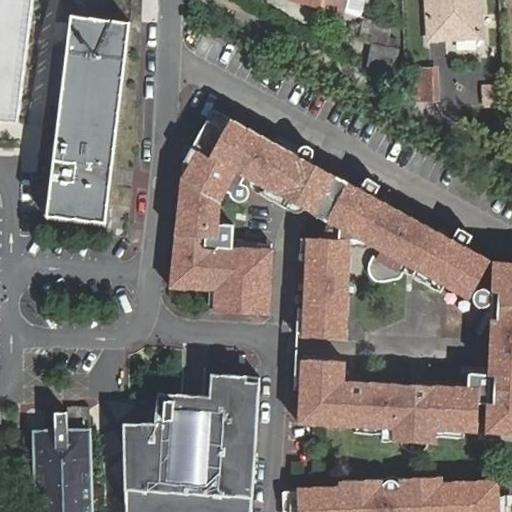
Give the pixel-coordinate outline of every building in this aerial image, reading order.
[(0,0),(0,120),(17,122),(33,0),(0,0)] [(311,0),(310,5),(345,13),(347,0),(311,0)] [(428,0),(430,39),(483,36),(480,0),(428,0)] [(130,22),(70,15),(46,217),(106,225),(130,22)] [(416,68),(417,100),(434,100),(432,68),(416,68)] [(484,90),(485,108),(499,107),(498,89),(484,90)] [(479,300),(501,257),(403,204),(375,189),(346,174),(309,153),(225,107),(189,171),(198,176),(193,187),(186,186),(179,255),(178,275),(221,278),(220,296),(220,301),(274,305),(278,240),(238,237),(239,215),(225,214),(226,193),(227,193),(235,179),(248,186),(247,188),(247,191),(247,193),(248,195),(250,197),(252,198),(255,198),(257,198),(259,197),(261,196),(262,195),(263,186),(261,184),(259,182),(264,174),(274,180),(270,187),(285,196),(289,187),(328,209),(366,230),(381,236),(381,240),(390,244),(382,261),(380,265),(381,269),(383,273),(386,277),(390,279),(394,280),(398,278),(403,276),(406,275),(410,276),(415,277),(423,261),(432,266),(428,273),(454,286),(458,280),(464,284),(460,290),(479,300)] [(359,242),(360,234),(325,231),(315,231),(313,272),(328,273),(326,288),(322,288),(313,287),(312,299),(306,299),(304,330),(354,333),(359,252),(353,248),(359,242)] [(351,379),(352,356),(309,353),(302,353),(300,383),(307,383),(305,418),(360,421),(360,427),(388,430),(388,436),(440,440),(441,433),(467,435),(468,428),(483,429),(485,399),(492,400),(490,430),(511,430),(511,257),(498,279),(498,288),(495,318),(492,371),(474,370),(473,386),(351,379)] [(207,400),(154,399),(153,427),(128,427),(127,440),(126,511),(256,511),(258,433),(261,433),(262,373),(207,372),(206,381),(207,381),(207,400)] [(91,511),(90,429),(34,430),(36,511),(91,511)] [(300,511),(499,511),(499,477),(443,479),(443,475),(342,478),(343,482),(300,484),(300,511)]
